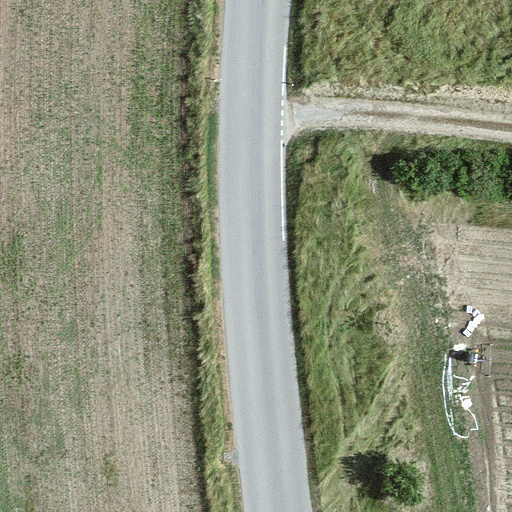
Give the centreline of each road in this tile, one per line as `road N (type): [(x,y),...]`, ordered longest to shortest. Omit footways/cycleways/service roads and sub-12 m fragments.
road 1 (tertiary): [(258,0),(254,252),(278,511)]
road 2 (track): [(254,107),(511,130)]
